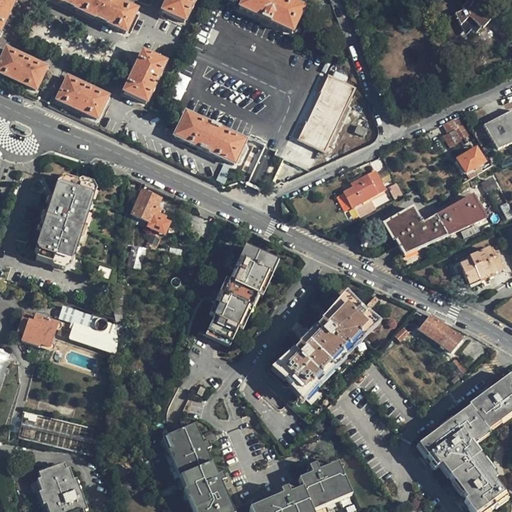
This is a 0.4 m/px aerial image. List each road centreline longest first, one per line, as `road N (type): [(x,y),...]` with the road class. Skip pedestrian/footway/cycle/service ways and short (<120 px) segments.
road 1 (tertiary): [(238,210),(56,128)]
road 2 (residential): [(511,354),(404,438),(405,498)]
road 3 (unknown): [(117,32),(120,122),(205,171)]
road 4 (tertiary): [(473,321),(322,250)]
road 5 (residential): [(322,250),(228,387)]
road 6 (residential): [(238,210),(387,144)]
road 7 (residential): [(387,144),(334,0)]
road 8 (residential): [(387,144),(511,85)]
road 9 (residential): [(0,447),(78,463),(96,511)]
